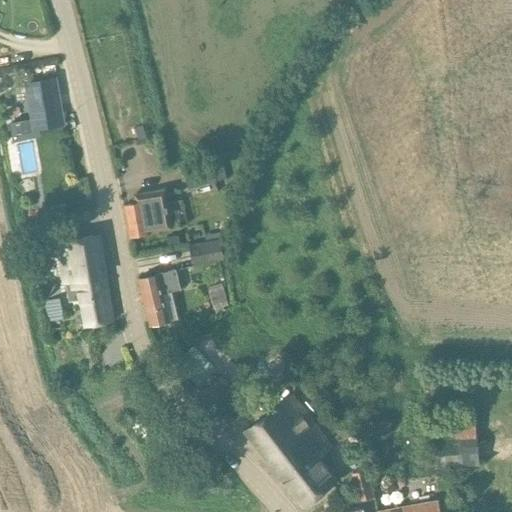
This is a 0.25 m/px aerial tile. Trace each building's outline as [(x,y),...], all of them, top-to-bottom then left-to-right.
[(47,71),(34,74),(21,77),(27,107),(7,110),(10,127),(57,118),(47,71)] [(226,178),(222,162),(186,172),(190,188),(226,178)] [(212,187),(192,192),(196,207),(215,201),(212,187)] [(165,190),(150,192),(142,195),(144,201),(124,206),(129,237),(172,229),(165,190)] [(99,235),(79,238),(51,243),(56,268),(61,267),(61,271),(56,272),(59,289),(71,287),(73,299),(83,297),(82,294),(108,289),(99,235)] [(224,258),(220,238),(193,245),(198,264),(224,258)] [(32,257),(30,260),(33,262),(38,267),(49,253),(41,246),(32,257)] [(176,270),(159,274),(139,279),(151,326),(171,321),(164,292),(181,289),(176,270)] [(222,284),(209,288),(216,309),(229,305),(222,284)] [(88,325),(94,324),(114,320),(108,289),(82,294),(83,297),(88,325)] [(51,320),(63,317),(59,301),(46,304),(51,320)] [(49,332),(56,331),(53,320),(47,322),(49,332)] [(222,375),(211,384),(196,397),(222,428),(237,415),(232,409),(242,400),(222,375)] [(292,393),(261,417),(245,429),(304,506),(337,481),(318,457),(333,446),(292,393)] [(431,418),(434,468),(480,464),(476,414),(431,418)] [(439,511),(437,502),(386,511),(375,511),(373,499),(375,498),(374,493),(371,494),(365,469),(351,473),(360,501),(362,501),(363,507),(340,511),(339,511),(439,511)]
